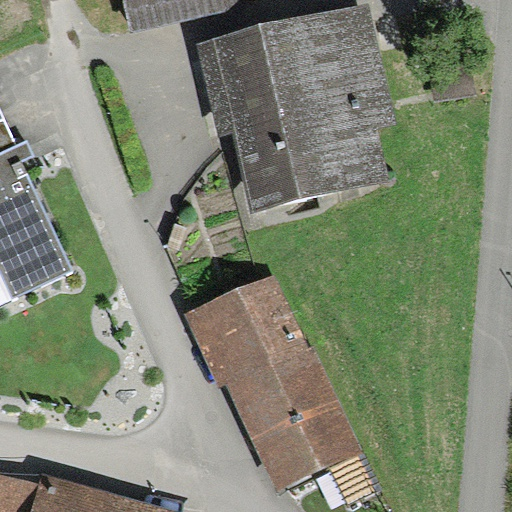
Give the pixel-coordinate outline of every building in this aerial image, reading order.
[(251,0),(121,0),(130,35),(253,6),(251,0)] [(367,15),(201,53),(222,142),(238,138),(245,167),(256,216),(392,185),(379,131),(393,128),(367,15)] [(0,109),(0,157),(18,149),(5,119),(0,109)] [(0,157),(0,276),(12,302),(73,274),(24,165),(35,160),(28,145),(18,149),(0,157)] [(272,285),(197,320),(259,452),(278,494),(354,459),(272,285)] [(41,490),(0,478),(0,511),(161,511),(124,502),(43,480),(41,490)]
